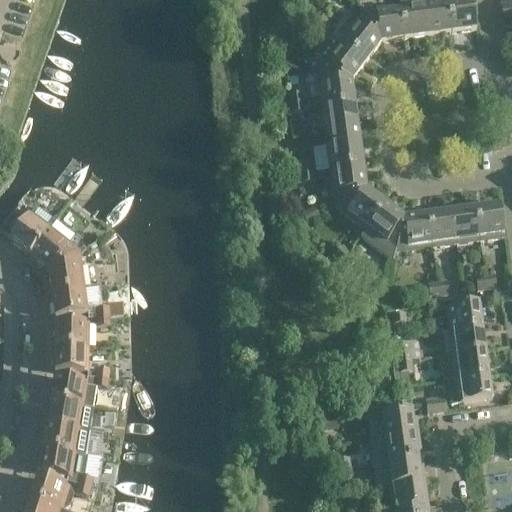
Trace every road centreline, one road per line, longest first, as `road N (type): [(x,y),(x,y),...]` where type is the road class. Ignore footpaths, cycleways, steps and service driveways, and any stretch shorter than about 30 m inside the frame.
road 1 (residential): [(491,56),(393,70),(379,94),(392,180),(425,186),(505,173)]
road 2 (residential): [(14,483),(32,404),(34,299),(0,274)]
road 3 (residential): [(450,511),(441,441),(450,429),(511,422)]
